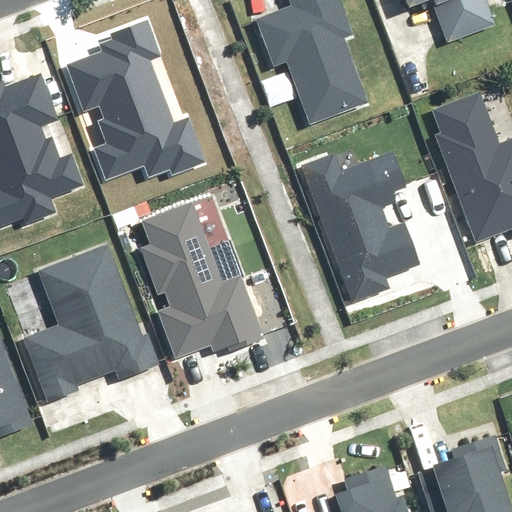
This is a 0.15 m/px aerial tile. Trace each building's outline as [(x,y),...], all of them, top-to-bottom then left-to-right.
[(391,0),(395,10),(420,1),(422,8),(427,7),(440,44),(486,28),(476,0),(391,0)] [(511,139),(493,147),(474,94),(428,111),(436,135),(430,138),(468,244),(501,232),(506,244),(511,241),(511,139)] [(330,159),(297,171),(345,307),(388,291),(384,281),(413,271),(397,226),(381,232),(372,207),(404,195),(389,154),(335,173),(330,159)] [(217,284),(186,205),(136,224),(145,248),(132,253),(148,295),(156,292),(165,314),(150,319),(167,363),(208,347),(213,358),(262,339),(237,276),(217,284)] [(148,372),(102,249),(33,274),(54,330),(18,343),(42,407),(77,393),(74,385),(102,375),(106,387),(148,372)] [(500,511),(477,444),(410,468),(425,511),(500,511)]
